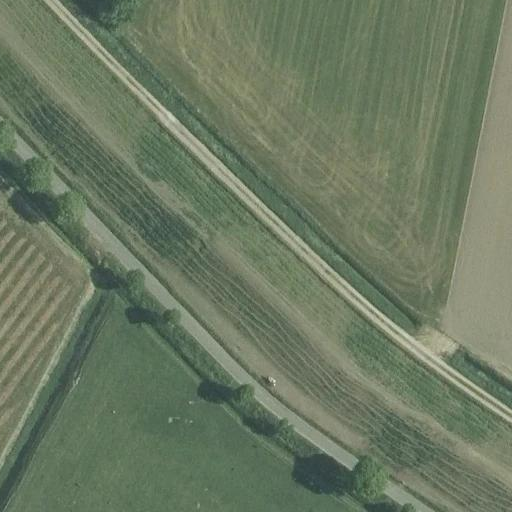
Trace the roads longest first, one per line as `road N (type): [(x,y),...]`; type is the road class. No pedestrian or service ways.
road 1 (unclassified): [(511,414),(327,275),(47,0)]
road 2 (unclassified): [(414,511),(234,376),(0,129)]
